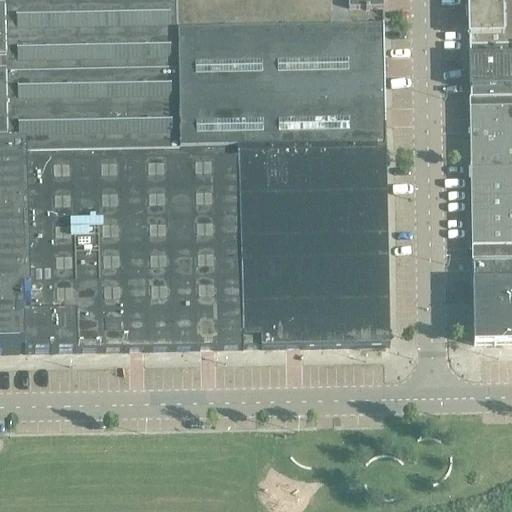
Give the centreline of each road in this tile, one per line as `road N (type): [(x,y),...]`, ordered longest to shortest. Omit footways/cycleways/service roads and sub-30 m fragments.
road 1 (unclassified): [(0,408),(433,404)]
road 2 (unclassified): [(433,404),(426,0)]
